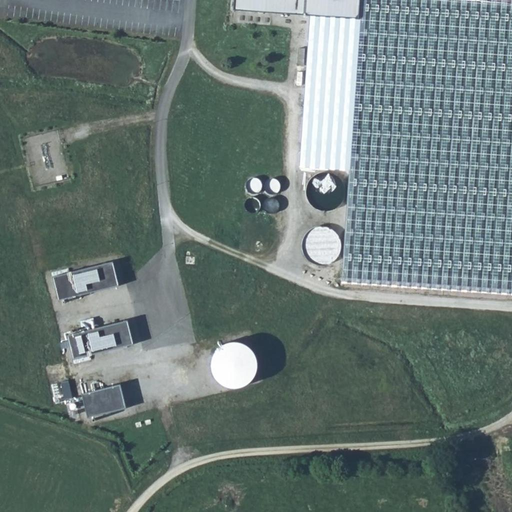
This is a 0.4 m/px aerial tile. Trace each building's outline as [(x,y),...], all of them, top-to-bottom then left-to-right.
[(233,0),(233,11),(309,16),(359,20),(360,0),(233,0)] [(307,50),(299,49),(298,65),(306,66),(307,50)] [(305,72),(297,72),(297,85),(304,85),(305,72)] [(113,262),(52,277),(58,301),(119,286),(113,262)] [(128,320),(67,335),(73,360),(134,344),(128,320)] [(225,390),(233,389),(240,385),(245,379),(248,372),(249,365),(247,357),(242,351),(236,346),(229,344),(221,344),(214,347),(209,351),(205,357),(203,364),(203,371),(206,378),(211,384),(217,388),(225,390)] [(120,384),(81,394),(88,418),(126,408),(120,384)]
